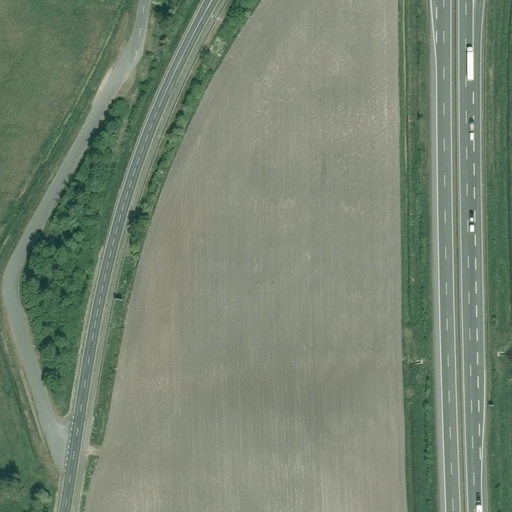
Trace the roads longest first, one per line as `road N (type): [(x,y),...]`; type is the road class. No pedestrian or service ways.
road 1 (tertiary): [(64,511),(120,216),(160,103),(214,0)]
road 2 (motorway): [(443,0),(453,511)]
road 3 (motorway): [(474,511),(465,83)]
